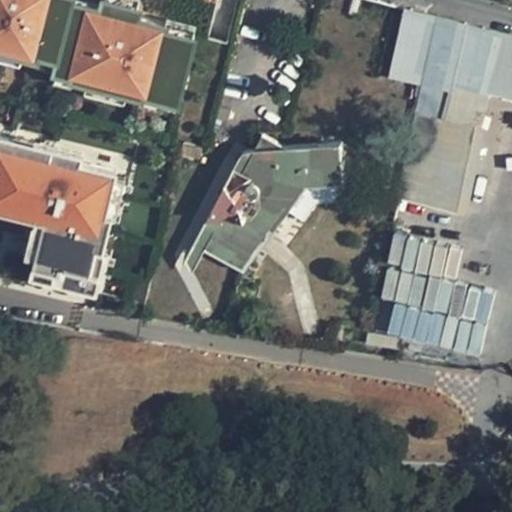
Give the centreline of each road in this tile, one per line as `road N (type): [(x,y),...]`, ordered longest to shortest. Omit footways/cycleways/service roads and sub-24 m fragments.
road 1 (residential): [(480,482),(496,439),(484,390),(0,299)]
road 2 (residential): [(0,506),(388,473),(480,482)]
